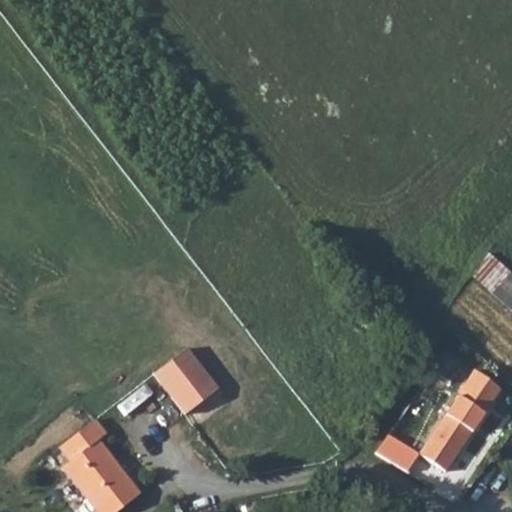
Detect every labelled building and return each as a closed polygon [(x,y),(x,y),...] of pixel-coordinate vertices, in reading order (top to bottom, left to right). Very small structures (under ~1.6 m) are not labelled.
[(511,271),(490,255),(473,278),(511,308),(511,271)] [(189,341),(156,368),(187,407),(219,379),(189,341)] [(442,354),(411,402),(429,414),(435,404),(460,366),(442,354)] [(442,417),(419,451),(421,453),(447,470),(469,436),(502,389),(474,370),(442,417)] [(382,455),(411,469),(419,450),(416,448),(426,425),(401,413),(382,455)] [(99,415),(65,442),(77,458),(67,465),(107,511),(115,511),(146,487),(103,436),(111,430),(99,415)]
